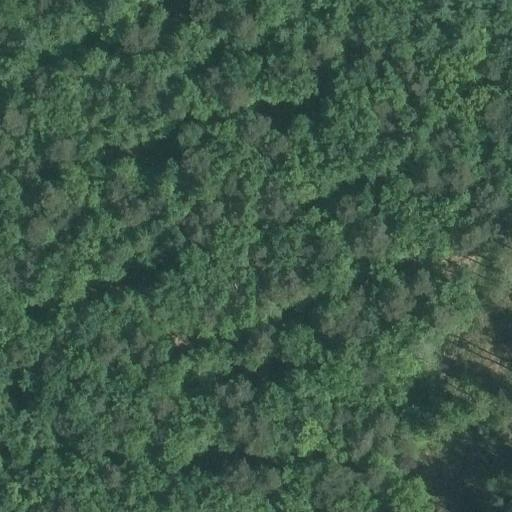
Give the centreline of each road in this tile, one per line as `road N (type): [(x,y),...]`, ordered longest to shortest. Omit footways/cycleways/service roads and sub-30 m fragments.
road 1 (unknown): [(382,511),(511,196)]
road 2 (unknown): [(511,77),(329,0)]
